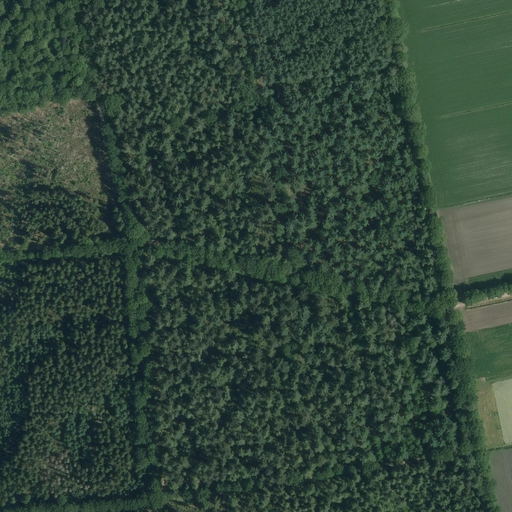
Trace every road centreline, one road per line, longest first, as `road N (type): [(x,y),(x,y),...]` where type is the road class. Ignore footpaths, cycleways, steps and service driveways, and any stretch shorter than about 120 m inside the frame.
road 1 (track): [(24,511),(151,503),(475,450)]
road 2 (track): [(0,252),(132,238),(445,305)]
road 3 (track): [(383,0),(446,307)]
road 4 (track): [(133,239),(152,511)]
road 5 (track): [(71,0),(132,238)]
road 6 (track): [(446,307),(488,511)]
